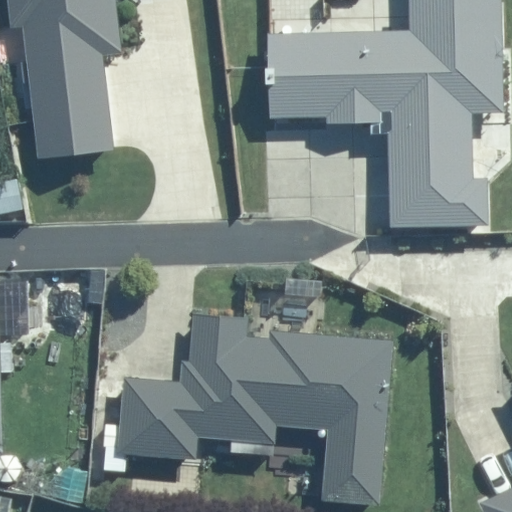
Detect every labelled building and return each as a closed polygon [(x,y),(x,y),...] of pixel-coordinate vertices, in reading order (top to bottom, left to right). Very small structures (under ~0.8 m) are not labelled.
[(11,0),(13,24),(30,24),(42,160),(115,153),(106,59),(120,58),(119,44),(134,43),(130,3),(131,0),(11,0)] [(414,0),(415,33),(278,36),(279,123),(331,122),(331,130),(377,130),(377,138),(398,138),(400,232),(492,230),(491,173),(476,173),(475,116),(511,116),(509,0),(414,0)] [(29,280),(0,281),(0,459),(5,459),(0,366),(0,343),(32,341),(29,280)] [(391,342),(253,340),(253,320),(192,320),(191,387),(121,386),(120,461),(205,462),(205,444),(281,444),(281,428),(329,429),(328,505),(389,506),(391,342)] [(511,511),(511,489),(482,503),(486,511),(511,511)]
